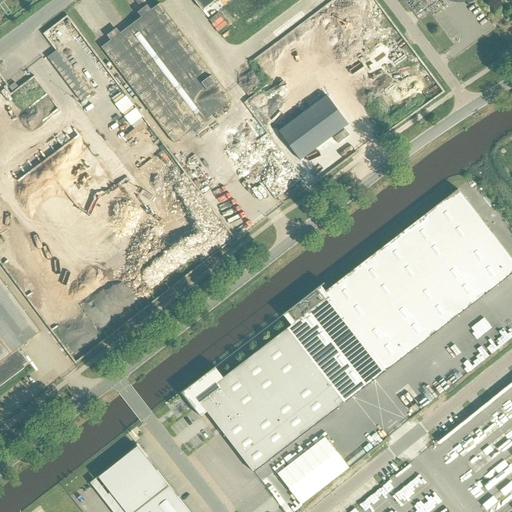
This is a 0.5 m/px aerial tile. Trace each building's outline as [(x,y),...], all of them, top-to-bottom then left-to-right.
[(194,0),(203,11),(217,0),(194,0)] [(233,99),(223,86),(224,87),(161,4),(102,48),(175,144),(224,108),(223,107),(233,99)] [(65,14),(41,32),(53,50),(59,46),(61,50),(76,40),(78,43),(83,39),(65,14)] [(81,101),(92,94),(58,50),(48,57),(81,101)] [(9,87),(12,91),(18,87),(15,82),(9,87)] [(300,161),(349,125),(327,95),(278,132),(300,161)] [(134,108),(123,115),(130,125),(141,118),(134,108)] [(215,367),(182,392),(201,417),(202,417),(201,416),(207,412),(254,473),(511,273),(511,258),(458,189),(325,291),(321,286),(324,283),(282,315),(283,316),(284,315),(291,325),(223,378),(215,368),(216,367),(215,367)] [(0,382),(28,362),(18,349),(41,332),(0,277),(0,382)] [(456,338),(464,348),(500,320),(492,310),(456,338)] [(511,320),(501,327),(508,337),(511,334),(511,320)] [(301,504),(348,467),(325,437),(278,474),(301,504)] [(472,468),(484,487),(511,469),(511,451),(497,461),(494,456),(506,449),(503,445),(495,450),(492,446),(452,469),(457,477),(472,468)] [(126,511),(189,511),(138,446),(98,477),(126,511)] [(419,475),(391,493),(397,503),(426,485),(419,475)] [(487,500),(479,506),(483,511),(511,511),(511,478),(505,483),(510,490),(511,488),(511,505),(509,502),(509,498),(506,493),(491,505),(487,500)]
